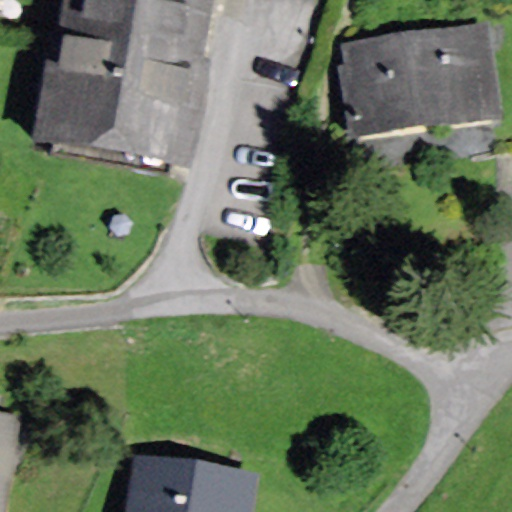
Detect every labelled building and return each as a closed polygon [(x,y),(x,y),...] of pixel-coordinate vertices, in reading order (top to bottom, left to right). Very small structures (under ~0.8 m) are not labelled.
[(208,0),(70,0),(64,36),(198,61),(208,0)] [(347,56),(361,142),(496,120),(482,34),(347,56)] [(176,174),(198,61),(64,36),(43,150),(176,174)] [(0,511),(13,428),(0,425),(0,511)] [(247,511),(251,487),(137,470),(131,511),(247,511)]
